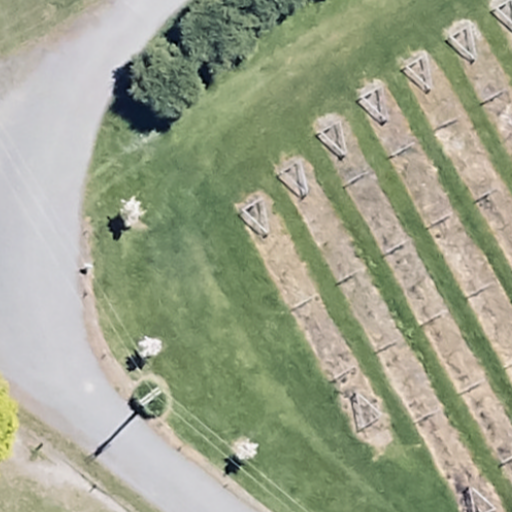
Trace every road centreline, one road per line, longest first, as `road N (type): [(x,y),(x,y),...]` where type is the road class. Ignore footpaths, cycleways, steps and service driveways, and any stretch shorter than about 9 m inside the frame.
road 1 (unclassified): [(207,511),(66,397),(0,309)]
road 2 (unclassified): [(0,153),(61,75),(147,0)]
